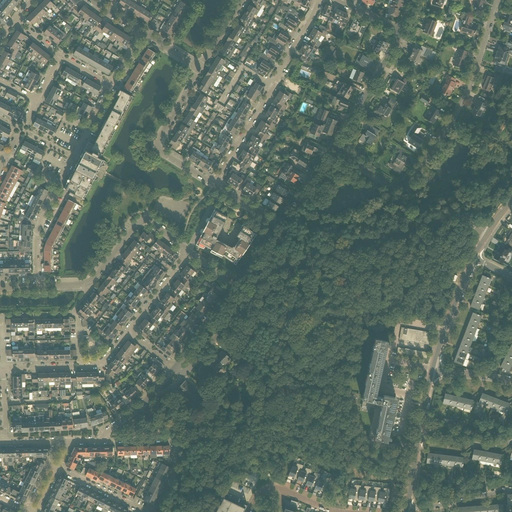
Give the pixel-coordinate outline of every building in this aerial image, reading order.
[(13,0),(7,0),(6,1),(14,8),(18,4),(13,0)] [(54,5),(49,0),(45,0),(43,2),(50,9),(52,7),(54,9),(56,7),(54,5)] [(73,13),(78,8),(75,6),(79,2),(77,0),(72,0),(68,4),(70,6),(69,8),(70,10),(73,13)] [(131,0),(131,1),(128,0),(127,0),(123,8),(128,11),(134,0),(131,0)] [(137,1),(134,0),(128,11),(133,14),(138,6),(135,4),(137,1)] [(189,6),(184,3),(179,0),(177,0),(177,1),(179,3),(178,6),(186,11),(189,6)] [(253,0),(258,3),(256,6),(261,9),(261,8),(263,9),(267,3),(262,0),(253,0)] [(310,0),(301,0),(299,5),(307,9),(310,0)] [(474,6),(482,9),(484,4),(483,4),(484,0),(474,0),(475,0),(474,6)] [(6,1),(3,5),(11,12),(14,8),(6,1)] [(39,6),(48,15),(50,14),(47,11),(50,9),(43,2),(39,6)] [(176,8),(175,11),(183,16),(186,11),(178,6),(175,4),(174,6),(176,8)] [(391,4),(388,14),(393,16),(393,17),(396,17),(396,16),(398,17),(399,11),(397,10),(398,9),(399,6),(391,4)] [(3,5),(0,8),(0,10),(7,16),(11,12),(3,5)] [(138,17),(144,6),(142,5),(141,7),(138,6),(133,14),(138,17)] [(255,8),(250,5),(247,10),(254,14),(255,14),(257,16),(261,9),(256,6),(255,8)] [(330,11),(331,7),(326,5),(325,8),(323,8),(322,10),(324,11),(321,15),(329,19),(332,12),(330,11)] [(35,10),(42,17),(44,15),(46,17),(48,15),(39,6),(35,10)] [(82,17),(88,10),(83,6),(80,10),(78,8),(73,13),(72,14),(80,20),(82,17)] [(146,7),(144,6),(138,17),(143,20),(148,12),(145,10),(146,7)] [(342,12),(337,9),(335,13),(332,12),(329,19),(329,21),(334,23),(335,20),(338,21),(342,12)] [(35,10),(31,14),(40,23),(42,22),(39,19),(42,17),(35,10)] [(88,10),(82,17),(85,19),(83,22),(85,23),(93,13),(90,11),(88,10)] [(252,19),(255,14),(254,14),(247,10),(246,11),(245,11),(244,12),(245,13),(244,14),(251,19),(252,19)] [(143,20),(148,23),(152,15),(154,12),(152,11),(150,13),(148,12),(143,20)] [(180,21),(183,16),(175,11),(173,14),(170,12),(169,14),(180,21)] [(284,19),(287,21),(296,26),(299,21),(293,17),(294,15),(290,12),(288,11),(286,14),(286,15),(284,19)] [(338,21),(337,24),(339,25),(339,26),(345,28),(348,19),(346,18),(347,14),(342,12),(338,21)] [(93,13),(85,23),(87,25),(89,22),(92,24),(97,16),(93,13)] [(27,18),(33,25),(34,25),(35,26),(38,24),(38,25),(40,23),(31,14),(27,18)] [(171,18),(169,21),(177,26),(180,21),(169,14),(168,16),(171,18)] [(244,14),(241,19),(246,22),(244,25),(249,28),(249,27),(250,27),(251,26),(252,26),(254,23),(253,22),(254,21),(253,21),(254,20),(252,19),(251,19),(244,14)] [(462,14),(461,16),(460,17),(462,20),(464,21),(463,23),(460,32),(473,36),(474,34),(475,34),(475,33),(476,27),(472,26),(472,25),(471,23),(473,18),(462,14)] [(98,31),(101,26),(99,24),(102,20),(97,16),(92,24),(94,26),(93,28),(95,29),(97,30),(98,31)] [(511,16),(510,16),(507,24),(504,23),(502,28),(505,29),(505,30),(510,32),(510,30),(511,30),(511,16)] [(356,20),(354,19),(350,28),(351,28),(349,32),(357,35),(357,36),(361,39),(366,26),(361,26),(361,27),(358,26),(358,25),(358,24),(359,24),(359,23),(356,20)] [(424,30),(423,32),(431,35),(436,23),(427,19),(425,23),(426,24),(424,29),(423,30),(424,30)] [(163,24),(166,26),(174,31),(177,26),(169,21),(167,24),(164,22),(163,24)] [(287,27),(293,31),(296,26),(287,21),(284,26),(281,24),(280,26),(285,30),(287,27)] [(104,27),(101,26),(98,31),(100,32),(100,33),(103,34),(104,32),(107,34),(112,26),(107,23),(104,27)] [(243,27),(238,24),(235,29),(242,33),(245,35),(245,34),(245,35),(245,34),(247,34),(249,31),(248,29),(249,28),(244,25),(243,27)] [(50,26),(44,33),(48,37),(56,27),(54,26),(52,28),(50,26)] [(110,40),(117,29),(112,26),(107,34),(110,36),(108,38),(110,40)] [(166,33),(171,36),(174,31),(166,26),(163,30),(161,29),(159,32),(165,35),(166,33)] [(286,41),(289,36),(283,32),(285,30),(280,26),(278,29),(281,31),(278,36),(286,41)] [(58,29),(56,27),(48,37),(53,41),(59,33),(56,31),(58,29)] [(317,30),(314,28),(311,33),(319,38),(321,36),(324,38),(327,33),(319,28),(317,30)] [(121,32),(117,29),(110,40),(112,41),(114,38),(116,40),(121,32)] [(239,38),(242,33),(235,29),(232,33),(239,38)] [(26,40),(28,37),(17,31),(14,35),(22,41),(24,38),(26,40)] [(53,41),(57,44),(63,37),(64,38),(67,35),(63,33),(61,31),(59,33),(53,41)] [(120,46),(126,35),(121,32),(116,40),(119,42),(117,45),(120,46)] [(231,33),(232,33),(231,35),(230,34),(228,37),(236,42),(239,38),(232,33),(231,33)] [(311,33),(308,38),(312,40),(310,43),(318,48),(321,43),(318,41),(319,38),(311,33)] [(22,41),(14,35),(11,40),(19,45),(19,46),(21,47),(23,45),(20,43),(22,41)] [(123,44),(128,47),(131,43),(129,42),(131,38),(126,35),(120,46),(121,47),(123,44)] [(278,36),(275,40),(269,36),(267,39),(269,40),(270,41),(276,44),(277,42),(283,46),(286,41),(278,36)] [(228,37),(227,40),(228,41),(227,42),(226,42),(225,42),(226,43),(233,47),(236,42),(228,37)] [(11,40),(8,45),(12,48),(10,51),(16,54),(17,52),(19,50),(17,48),(19,46),(19,45),(11,40)] [(277,56),(280,51),(274,47),(276,44),(270,41),(269,40),(268,43),(269,44),(266,49),(269,50),(277,56)] [(383,50),(387,44),(380,40),(379,42),(374,40),(373,40),(371,44),(374,46),(372,50),(376,52),(379,48),(383,50)] [(37,46),(33,43),(27,50),(30,52),(28,55),(30,56),(37,46)] [(224,47),(231,51),(233,47),(226,43),(224,47)] [(308,45),(305,43),(302,48),(310,53),(312,50),(315,52),(318,48),(310,43),(308,45)] [(436,53),(416,43),(412,52),(411,54),(410,56),(409,59),(414,62),(414,61),(419,63),(420,59),(419,58),(420,55),(422,56),(432,60),(436,53)] [(37,46),(30,56),(31,58),(30,59),(33,61),(34,60),(42,50),(37,46)] [(511,46),(510,50),(499,46),(494,61),(495,61),(494,63),(504,67),(505,64),(506,65),(506,64),(509,54),(511,55),(511,46)] [(73,55),(78,58),(83,50),(78,47),(73,55)] [(146,47),(144,49),(147,50),(145,54),(153,58),(156,54),(146,47)] [(221,52),(228,56),(231,51),(224,47),(223,49),(222,48),(220,51),(221,51),(221,52)] [(302,48),(299,52),(302,55),(301,57),(309,62),(312,58),(309,56),(310,53),(302,48)] [(453,65),(461,68),(464,60),(465,60),(468,53),(459,49),(453,65)] [(37,62),(38,63),(47,54),(42,50),(34,60),(37,62)] [(78,58),(83,61),(88,53),(83,50),(78,58)] [(269,50),(266,55),(263,53),(261,56),(267,59),(268,57),(274,60),(277,56),(269,50)] [(2,56),(10,61),(11,58),(14,59),(15,57),(15,56),(16,54),(10,51),(9,53),(4,51),(2,56)] [(88,63),(93,55),(88,53),(83,61),(88,63)] [(44,69),(48,63),(47,62),(51,57),(47,54),(38,63),(38,64),(44,69)] [(143,57),(140,55),(139,57),(150,63),(153,58),(145,54),(143,57)] [(98,58),(93,55),(88,63),(93,66),(98,58)] [(268,70),(271,65),(265,62),(267,59),(261,56),(260,55),(258,57),(263,60),(260,65),(268,70)] [(363,66),(370,69),(374,61),(363,55),(362,55),(363,56),(359,63),(363,65),(363,66)] [(10,61),(2,56),(0,59),(0,61),(7,66),(9,63),(12,64),(13,62),(10,61)] [(226,59),(225,61),(218,56),(215,61),(222,65),(225,67),(229,61),(226,59)] [(139,57),(138,58),(141,60),(139,63),(147,68),(150,63),(139,57)] [(103,61),(98,58),(93,66),(98,69),(103,61)] [(0,61),(0,68),(5,71),(8,72),(9,70),(6,69),(7,66),(0,61)] [(108,64),(103,61),(98,69),(103,72),(108,64)] [(215,61),(212,66),(219,70),(222,71),(225,67),(222,65),(215,61)] [(137,67),(134,65),(133,67),(143,73),(147,68),(139,63),(137,67)] [(319,69),(303,63),(300,68),(306,71),(307,69),(318,73),(319,69)] [(103,72),(108,75),(113,67),(108,64),(103,72)] [(252,67),(251,70),(257,74),(259,71),(265,75),(268,70),(260,65),(257,64),(254,68),(252,67)] [(219,70),(212,66),(210,69),(209,70),(216,74),(217,74),(217,75),(219,76),(222,72),(222,71),(219,70)] [(62,75),(67,78),(71,70),(66,67),(62,75)] [(133,67),(132,68),(135,70),(133,73),(140,78),(143,73),(133,67)] [(363,76),(364,73),(353,69),(349,78),(360,83),(363,76)] [(29,77),(37,81),(40,76),(32,72),(29,70),(28,73),(31,74),(29,77)] [(67,78),(68,79),(72,81),(77,73),(71,70),(67,78)] [(216,74),(209,70),(208,71),(207,71),(206,73),(207,73),(206,75),(213,79),(216,81),(219,76),(217,75),(217,74),(216,74)] [(79,80),(82,76),(77,73),(72,81),(77,84),(76,85),(79,86),(82,81),(79,80)] [(131,76),(128,75),(127,76),(137,83),(140,78),(133,73),(131,76)] [(484,84),(482,89),(489,92),(494,80),(500,83),(503,77),(495,74),(493,78),(486,75),(482,84),(484,84)] [(26,82),(35,86),(37,81),(29,77),(26,75),(25,77),(25,78),(28,79),(26,82)] [(204,79),(211,84),(213,79),(206,75),(205,76),(206,76),(204,79)] [(441,92),(449,96),(453,87),(453,86),(455,83),(455,84),(456,84),(454,83),(455,79),(447,75),(445,79),(447,79),(441,92)] [(127,76),(126,78),(129,79),(127,83),(134,88),(137,83),(127,76)] [(259,85),(261,82),(255,78),(250,85),(252,87),(253,87),(260,92),(263,87),(259,85)] [(410,81),(404,78),(402,82),(397,79),(390,89),(398,94),(405,84),(407,86),(410,81)] [(92,81),(86,79),(84,82),(82,81),(79,86),(81,88),(82,87),(87,89),(92,81)] [(201,84),(208,88),(211,84),(204,79),(201,84)] [(354,89),(342,81),(341,83),(337,80),(334,85),(339,87),(340,87),(347,92),(346,93),(350,95),(352,92),(353,92),(354,90),(353,89),(354,89)] [(92,81),(87,89),(92,92),(97,84),(92,81)] [(22,84),(21,86),(32,92),(35,86),(26,82),(25,85),(22,84)] [(125,86),(122,84),(121,86),(132,93),(131,92),(134,88),(127,83),(125,86)] [(92,92),(97,95),(102,87),(97,84),(92,92)] [(211,90),(208,88),(201,84),(198,89),(208,95),(211,90)] [(237,85),(233,91),(238,94),(242,87),(237,85)] [(54,86),(51,91),(59,96),(62,91),(63,91),(64,89),(62,87),(59,86),(57,88),(54,86)] [(250,92),(257,96),(258,95),(259,96),(260,94),(259,93),(260,92),(253,87),(252,87),(249,92),(250,92)] [(344,97),(348,99),(348,98),(349,98),(350,96),(349,96),(350,95),(346,93),(347,92),(340,87),(339,87),(339,88),(340,89),(335,97),(342,100),(344,97)] [(13,92),(8,90),(5,96),(10,98),(13,92)] [(90,148),(89,150),(85,148),(84,150),(84,151),(79,159),(74,169),(74,170),(64,188),(64,189),(70,192),(69,194),(80,201),(81,201),(82,201),(82,200),(83,200),(83,199),(84,199),(99,170),(104,161),(98,157),(100,153),(103,155),(108,146),(133,97),(120,90),(117,95),(119,96),(112,110),(112,111),(102,129),(102,130),(93,146),(89,143),(88,145),(88,146),(88,147),(89,147),(89,148),(90,148)] [(56,101),(59,96),(51,91),(48,96),(56,101)] [(287,91),(285,94),(280,91),(277,96),(286,101),(287,99),(290,101),(293,95),(287,91)] [(249,98),(254,101),(257,96),(250,92),(247,97),(244,95),(243,97),(248,101),(249,98)] [(208,98),(201,94),(198,99),(205,103),(208,98)] [(336,104),(338,105),(339,106),(337,110),(342,112),(344,107),(347,109),(349,103),(342,100),(335,97),(329,95),(327,101),(330,102),(330,104),(335,105),(336,104)] [(423,95),(420,100),(427,104),(430,100),(423,95)] [(48,96),(46,102),(54,106),(56,101),(48,96)] [(277,96),(274,101),(278,103),(276,106),(284,111),(287,106),(284,104),(286,101),(277,96)] [(248,111),(251,106),(246,103),(248,101),(243,97),(241,97),(240,99),(241,100),(239,105),(241,106),(248,111)] [(398,102),(391,98),(387,105),(386,104),(384,106),(385,106),(384,108),(381,105),(376,113),(375,115),(379,117),(381,114),(387,117),(392,110),(393,110),(398,102)] [(205,103),(198,99),(195,103),(202,108),(205,110),(208,105),(205,103)] [(476,106),(472,112),(479,116),(486,105),(475,99),(473,104),(476,106)] [(81,108),(90,112),(92,107),(89,105),(90,103),(87,101),(84,100),(83,103),(84,103),(81,108)] [(194,103),(191,107),(202,114),(205,110),(202,108),(195,103),(194,103)] [(2,115),(3,115),(6,117),(11,108),(6,105),(2,115)] [(224,115),(225,112),(227,110),(224,108),(225,107),(222,106),(219,112),(220,112),(222,114),(224,115)] [(245,115),(248,111),(241,106),(238,111),(245,115)] [(274,108),(271,106),(268,111),(276,116),(278,113),(281,115),(284,111),(276,106),(274,108)] [(188,112),(189,113),(196,117),(199,119),(202,114),(191,107),(188,112)] [(425,118),(433,123),(436,119),(435,119),(439,112),(440,112),(432,107),(425,118)] [(6,117),(9,119),(11,120),(16,110),(11,108),(6,117)] [(20,116),(21,116),(24,111),(17,108),(16,110),(11,120),(13,120),(14,119),(17,121),(20,116)] [(87,118),(90,112),(81,108),(79,114),(87,118)] [(337,122),(337,121),(329,118),(327,121),(325,120),(329,112),(321,108),(317,118),(323,120),(322,122),(324,122),(323,124),(334,128),(335,125),(336,125),(337,122)] [(245,115),(246,116),(245,115),(238,111),(236,109),(235,112),(237,113),(235,116),(244,121),(245,118),(244,117),(245,115)] [(268,111),(265,115),(268,118),(267,120),(275,125),(278,121),(275,119),(276,116),(268,111)] [(194,122),(196,117),(189,113),(187,117),(193,122),(194,122)] [(241,123),(242,123),(244,121),(235,116),(233,114),(230,119),(233,120),(240,125),(241,125),(240,124),(241,123)] [(187,117),(184,122),(190,126),(190,127),(193,130),(197,123),(194,122),(193,122),(187,117)] [(42,121),(37,118),(33,126),(36,128),(35,129),(37,130),(42,121)] [(39,131),(40,129),(43,131),(48,120),(43,118),(42,121),(37,130),(39,131)] [(237,129),(240,125),(233,120),(230,119),(230,118),(227,123),(230,125),(237,129)] [(43,131),(46,133),(45,134),(47,135),(53,123),(48,120),(43,131)] [(265,123),(262,121),(259,125),(267,131),(269,128),(272,130),(275,125),(267,120),(265,123)] [(49,134),(52,136),(56,128),(58,125),(53,123),(47,135),(48,136),(49,134)] [(323,132),(331,136),(331,135),(332,135),(333,132),(334,128),(323,124),(323,126),(321,125),(320,126),(314,124),(310,133),(319,137),(322,128),(324,129),(323,132)] [(418,148),(424,138),(418,134),(422,128),(415,124),(408,135),(411,137),(408,142),(418,148)] [(186,134),(189,136),(193,130),(190,127),(189,129),(182,125),(179,129),(186,134)] [(229,131),(234,134),(237,129),(230,125),(227,129),(227,130),(225,132),(228,133),(229,131)] [(259,125),(256,130),(259,132),(258,135),(266,140),(269,135),(266,133),(267,131),(259,125)] [(379,131),(371,126),(368,131),(367,130),(365,133),(366,134),(365,136),(363,134),(359,139),(367,144),(367,143),(371,145),(374,139),(379,131)] [(228,143),(231,139),(226,136),(228,133),(225,132),(221,129),(219,128),(217,131),(221,133),(218,137),(220,138),(221,139),(228,143)] [(2,136),(7,139),(11,131),(6,129),(2,136)] [(176,134),(183,138),(186,140),(189,136),(186,134),(179,129),(176,134)] [(180,143),(183,138),(176,134),(174,138),(173,139),(180,143)] [(256,137),(253,135),(250,140),(258,145),(260,143),(263,145),(266,140),(258,135),(256,137)] [(171,147),(176,150),(180,143),(173,139),(174,138),(173,138),(170,143),(173,145),(171,147)] [(218,144),(225,148),(226,147),(227,147),(228,145),(227,145),(228,143),(221,139),(220,138),(217,143),(218,144)] [(301,150),(311,154),(313,151),(315,151),(316,148),(310,146),(312,142),(305,139),(301,150)] [(250,140),(247,145),(250,147),(249,150),(257,154),(260,150),(256,148),(258,145),(250,140)] [(26,152),(30,144),(25,141),(19,151),(24,154),(26,152)] [(220,151),(222,153),(225,148),(218,144),(217,143),(215,142),(213,146),(211,149),(213,151),(218,154),(220,151)] [(35,146),(30,144),(26,152),(31,154),(35,146)] [(31,154),(29,156),(34,159),(39,149),(35,146),(31,154)] [(198,154),(196,153),(197,151),(196,149),(193,147),(191,150),(190,152),(192,153),(189,158),(194,161),(193,162),(194,162),(194,161),(198,154)] [(400,153),(393,164),(393,168),(399,172),(405,163),(404,163),(408,157),(403,155),(405,152),(400,148),(399,150),(398,152),(400,153)] [(43,157),(42,156),(44,151),(39,149),(34,159),(41,162),(43,157)] [(305,167),(308,162),(297,155),(299,151),(294,149),(293,152),(289,157),(305,167)] [(247,152),(243,150),(240,155),(249,160),(251,157),(254,159),(257,154),(249,150),(247,152)] [(196,162),(195,163),(198,165),(203,157),(198,154),(194,161),(196,162)] [(240,155),(237,159),(242,162),(241,165),(243,167),(247,169),(252,162),(249,160),(240,155)] [(203,167),(203,168),(203,167),(208,160),(203,157),(198,165),(201,167),(202,166),(203,167)] [(212,169),(217,162),(212,159),(210,161),(208,160),(203,167),(208,170),(210,167),(212,169)] [(297,180),(299,176),(292,171),(294,167),(288,164),(285,163),(281,168),(284,170),(283,171),(297,180)] [(22,171),(12,165),(10,171),(20,176),(22,171)] [(227,176),(229,178),(227,182),(232,185),(237,176),(235,175),(237,171),(232,168),(227,176)] [(285,182),(287,178),(294,183),(297,180),(283,171),(280,169),(277,172),(281,175),(279,178),(285,182)] [(17,181),(20,176),(10,171),(7,176),(17,181)] [(232,185),(237,188),(239,184),(242,186),(247,178),(242,175),(240,178),(237,176),(232,185)] [(14,186),(17,181),(7,176),(4,181),(14,186)] [(244,187),(242,191),(247,194),(252,185),(249,184),(251,181),(247,178),(242,186),(244,187)] [(12,191),(14,186),(4,181),(1,186),(12,191)] [(48,191),(49,188),(39,183),(35,191),(38,192),(46,196),(48,191)] [(285,197),(289,192),(285,189),(287,187),(281,183),(280,186),(279,185),(275,190),(276,191),(282,194),(282,195),(285,197)] [(247,194),(252,197),(254,193),(256,195),(261,187),(257,184),(255,187),(252,185),(247,194)] [(12,191),(1,186),(0,188),(0,191),(9,196),(12,191)] [(0,191),(0,198),(3,200),(6,202),(9,196),(0,191)] [(281,205),(284,199),(280,197),(282,195),(282,194),(276,191),(275,193),(274,193),(270,198),(271,199),(277,202),(281,205)] [(43,201),(46,196),(38,192),(36,197),(43,201)] [(43,201),(36,197),(33,202),(41,206),(43,201)] [(66,198),(65,200),(68,201),(66,205),(75,209),(77,204),(66,198)] [(276,212),(279,207),(275,204),(277,202),(271,199),(270,201),(266,198),(263,204),(276,212)] [(38,211),(41,206),(33,202),(31,206),(38,211)] [(64,208),(62,207),(61,209),(72,214),(75,209),(66,205),(64,208)] [(28,211),(36,215),(38,211),(31,206),(28,211)] [(195,246),(196,246),(196,245),(204,249),(205,246),(208,248),(207,249),(208,249),(208,248),(211,250),(210,252),(221,258),(223,256),(236,265),(257,235),(242,225),(244,227),(237,236),(240,239),(233,248),(222,242),(216,239),(228,217),(222,214),(223,211),(216,207),(216,206),(195,246)] [(61,209),(60,210),(62,212),(61,215),(69,219),(72,214),(61,209)] [(32,220),(33,220),(36,215),(28,211),(25,210),(24,213),(24,214),(23,215),(21,214),(19,218),(18,219),(21,220),(25,221),(27,217),(32,220)] [(66,224),(68,221),(69,219),(61,215),(59,218),(56,217),(55,219),(66,224)] [(55,219),(54,220),(57,222),(55,225),(63,229),(66,224),(55,219)] [(21,220),(21,225),(20,230),(31,231),(32,225),(25,225),(25,221),(21,220)] [(54,229),(51,227),(50,229),(61,234),(63,229),(55,225),(54,229)] [(50,229),(49,231),(52,232),(50,235),(58,240),(61,234),(50,229)] [(156,242),(158,239),(150,233),(148,236),(143,232),(141,235),(140,234),(137,238),(142,242),(143,240),(147,242),(150,238),(156,242)] [(48,239),(46,237),(45,239),(56,245),(58,240),(50,235),(48,239)] [(138,250),(141,246),(143,248),(144,248),(146,245),(142,242),(137,238),(135,240),(131,244),(138,250)] [(45,239),(44,241),(47,242),(46,244),(45,247),(53,249),(56,245),(45,239)] [(157,249),(163,243),(158,239),(156,242),(153,246),(157,249)] [(24,251),(30,251),(30,247),(31,241),(22,241),(20,241),(19,241),(18,241),(18,246),(17,247),(17,249),(17,250),(19,250),(19,251),(19,252),(22,252),(24,252),(24,251)] [(157,249),(160,251),(158,253),(160,254),(162,253),(167,246),(163,243),(157,249)] [(140,252),(138,250),(131,244),(128,249),(137,256),(140,252)] [(171,249),(167,246),(162,253),(166,256),(171,249)] [(511,249),(506,246),(504,249),(500,247),(494,258),(502,263),(508,252),(509,253),(511,249)] [(125,253),(131,258),(133,256),(135,258),(137,256),(128,249),(125,253)] [(170,259),(173,261),(177,256),(174,254),(176,253),(171,249),(166,256),(170,259)] [(131,262),(130,261),(131,258),(125,253),(121,257),(123,259),(121,261),(128,266),(131,262)] [(122,273),(123,273),(124,274),(125,272),(127,272),(130,268),(128,266),(121,261),(119,263),(116,268),(122,273)] [(161,276),(164,272),(162,271),(164,268),(159,264),(156,262),(155,263),(158,266),(157,267),(154,271),(161,276)] [(197,273),(198,271),(193,267),(192,269),(187,266),(184,270),(191,276),(195,271),(197,273)] [(119,277),(122,273),(116,268),(112,272),(119,277)] [(154,271),(151,268),(148,272),(148,273),(151,275),(157,281),(161,276),(154,271)] [(184,270),(180,274),(185,278),(183,280),(189,285),(191,282),(188,280),(191,276),(184,270)] [(116,281),(119,277),(112,272),(109,276),(116,281)] [(147,279),(154,285),(157,281),(151,275),(147,279)] [(106,280),(112,286),(115,287),(118,283),(116,281),(109,276),(106,280)] [(480,282),(488,285),(491,279),(482,276),(480,282)] [(147,279),(144,277),(140,282),(139,282),(138,283),(140,285),(142,286),(147,290),(149,288),(151,289),(154,285),(147,279)] [(102,285),(109,290),(112,286),(106,280),(102,285)] [(181,282),(178,280),(174,284),(182,290),(185,286),(187,287),(189,285),(183,280),(181,282)] [(222,289),(214,282),(211,285),(214,286),(210,291),(218,296),(221,292),(220,291),(222,289)] [(486,291),(488,285),(480,282),(478,288),(477,288),(486,291)] [(174,284),(171,289),(175,292),(173,294),(178,298),(180,296),(178,294),(182,290),(174,284)] [(106,294),(109,290),(102,285),(99,289),(97,291),(102,295),(104,293),(106,294)] [(140,285),(137,289),(144,295),(145,296),(149,291),(147,290),(142,286),(140,285)] [(484,297),(486,291),(477,288),(478,288),(475,294),(484,297)] [(137,289),(136,291),(133,289),(131,292),(140,299),(144,295),(137,289)] [(97,302),(99,300),(101,302),(105,298),(102,295),(97,291),(95,294),(94,292),(90,297),(97,302)] [(212,303),(214,301),(218,296),(210,291),(207,295),(205,293),(203,296),(212,303)] [(130,298),(137,303),(140,299),(131,292),(128,296),(130,297),(130,298)] [(172,296),(167,293),(164,297),(171,303),(174,299),(176,300),(178,298),(173,294),(172,296)] [(475,294),(473,300),(481,304),(484,297),(475,294)] [(207,310),(211,305),(212,303),(203,296),(201,298),(203,300),(200,304),(207,310)] [(94,306),(97,302),(90,297),(87,301),(94,306)] [(164,297),(160,302),(165,305),(163,307),(168,311),(170,309),(168,308),(171,303),(164,297)] [(133,307),(134,308),(137,303),(130,298),(127,302),(128,304),(127,306),(132,310),(133,307)] [(470,306),(479,309),(481,304),(473,300),(471,306),(470,306)] [(84,305),(92,312),(93,311),(94,311),(95,309),(96,308),(94,306),(87,301),(84,305)] [(202,316),(204,314),(207,310),(200,304),(196,308),(194,306),(192,309),(202,316)] [(87,315),(89,316),(90,315),(91,315),(92,314),(92,313),(92,312),(84,305),(80,309),(87,315)] [(125,308),(123,310),(120,307),(118,310),(121,312),(128,318),(132,313),(130,312),(132,310),(127,306),(125,308)] [(161,310),(157,306),(153,311),(161,317),(163,319),(169,312),(168,311),(163,307),(161,310)] [(84,319),(87,315),(80,309),(77,314),(82,318),(82,327),(85,327),(87,327),(87,321),(84,319)] [(197,323),(200,319),(202,316),(192,309),(190,311),(193,313),(189,317),(197,323)] [(153,311),(150,315),(153,318),(151,320),(157,325),(159,322),(157,321),(161,317),(153,311)] [(125,322),(128,318),(121,312),(118,317),(125,322)] [(470,319),(480,323),(482,316),(473,313),(471,319),(470,319)] [(115,321),(121,326),(125,322),(118,317),(115,315),(112,319),(115,321)] [(70,327),(71,327),(76,327),(76,324),(69,324),(69,321),(74,321),(74,320),(74,319),(73,319),(73,318),(72,318),(72,317),(71,317),(70,317),(67,317),(67,318),(64,318),(64,319),(64,331),(66,330),(66,328),(70,327)] [(191,330),(193,327),(197,323),(189,317),(186,321),(184,320),(182,322),(191,330)] [(34,320),(34,318),(28,319),(28,327),(29,331),(37,331),(37,323),(37,320),(36,320),(36,321),(34,321),(34,320)] [(15,329),(15,328),(18,328),(17,319),(12,319),(12,322),(6,322),(6,325),(11,325),(11,329),(15,329)] [(151,331),(155,327),(157,325),(151,320),(150,322),(145,319),(142,323),(151,331)] [(468,325),(477,329),(480,323),(470,319),(468,325)] [(111,325),(118,330),(121,326),(115,321),(111,325)] [(186,336),(190,332),(191,330),(182,322),(180,325),(182,326),(179,331),(186,336)] [(109,323),(107,325),(105,327),(115,335),(118,330),(111,325),(109,323)] [(146,337),(148,335),(149,336),(153,332),(151,331),(142,323),(138,328),(143,331),(141,334),(146,337)] [(466,331),(475,335),(477,329),(468,325),(466,331)] [(110,338),(111,339),(115,335),(105,327),(102,331),(97,328),(95,330),(103,336),(108,340),(110,338)] [(181,343),(183,341),(186,336),(179,331),(175,335),(173,333),(171,336),(181,343)] [(473,341),(475,335),(466,331),(463,337),(473,341)] [(176,350),(179,345),(181,343),(171,336),(169,338),(172,340),(168,344),(176,350)] [(470,347),(473,341),(463,337),(463,338),(461,343),(470,347)] [(378,403),(379,396),(375,396),(386,346),(389,346),(390,344),(386,344),(386,341),(376,339),(362,405),(375,408),(376,403),(377,403),(378,403)] [(139,346),(134,342),(133,344),(128,341),(125,345),(131,351),(134,352),(137,348),(139,346)] [(472,348),(470,347),(461,343),(461,344),(459,349),(468,353),(470,353),(472,348)] [(170,357),(172,354),(176,350),(168,344),(165,348),(163,347),(161,349),(170,357)] [(131,351),(125,345),(121,349),(131,357),(134,352),(131,351)] [(18,349),(11,350),(6,350),(7,353),(13,353),(13,356),(13,358),(18,358),(18,349)] [(29,349),(29,358),(37,358),(37,351),(35,351),(35,349),(29,349)] [(125,359),(127,361),(131,357),(121,349),(118,354),(125,359)] [(465,359),(468,353),(459,349),(459,350),(456,355),(456,356),(465,359)] [(76,350),(71,350),(68,350),(64,350),(65,359),(70,359),(70,356),(70,353),(76,353),(76,350)] [(223,352),(218,356),(222,360),(219,363),(222,367),(230,359),(223,352)] [(124,365),(127,361),(125,359),(118,354),(115,358),(124,365)] [(503,361),(511,365),(511,357),(506,355),(503,361)] [(218,371),(222,367),(219,363),(222,360),(218,356),(215,359),(215,360),(211,364),(218,371)] [(454,362),(463,365),(465,359),(456,356),(454,362)] [(232,376),(236,374),(239,364),(240,361),(239,360),(237,357),(236,357),(234,359),(234,362),(235,368),(233,372),(230,374),(232,376)] [(115,358),(111,362),(119,368),(120,370),(121,370),(122,372),(124,370),(122,368),(124,365),(115,358)] [(158,372),(162,367),(161,367),(163,364),(154,358),(152,360),(154,362),(151,366),(158,372)] [(509,371),(511,365),(503,361),(501,367),(500,367),(509,371)] [(117,374),(120,370),(119,368),(111,362),(108,367),(110,368),(108,370),(113,374),(115,372),(117,374)] [(155,376),(158,372),(151,366),(148,370),(146,368),(144,371),(146,373),(152,378),(154,376),(155,376)] [(82,372),(76,373),(76,375),(74,375),(74,381),(74,386),(77,386),(77,384),(82,384),(82,372)] [(93,383),(94,383),(102,388),(105,383),(105,381),(102,381),(101,374),(99,374),(98,372),(93,372),(93,383)] [(138,376),(140,379),(147,385),(151,381),(150,380),(151,379),(152,378),(146,373),(145,375),(141,372),(138,376)] [(65,385),(71,384),(71,390),(74,390),(74,386),(74,381),(74,375),(71,375),(71,373),(65,373),(65,385)] [(135,386),(140,391),(142,389),(143,389),(147,385),(140,379),(136,383),(137,384),(135,386)] [(183,398),(191,406),(192,405),(193,404),(201,396),(185,380),(177,389),(184,396),(183,398)] [(128,391),(134,398),(138,394),(138,393),(140,391),(135,386),(133,388),(132,387),(128,391)] [(123,394),(124,394),(124,395),(122,397),(127,403),(129,401),(130,401),(134,398),(128,391),(125,388),(123,390),(122,390),(121,391),(123,394)] [(482,393),(479,402),(486,405),(489,396),(482,394),(483,393),(482,393)] [(116,397),(118,399),(115,401),(121,409),(125,405),(127,403),(122,397),(120,394),(119,394),(118,394),(116,396),(116,397)] [(443,403),(450,405),(452,395),(452,396),(445,394),(443,403)] [(376,439),(386,441),(386,439),(390,440),(391,438),(387,437),(393,406),(395,398),(383,395),(380,395),(379,396),(378,403),(379,404),(379,403),(382,404),(383,404),(376,439)] [(457,407),(459,397),(452,396),(452,395),(450,405),(457,407)] [(489,396),(486,405),(492,408),(496,398),(495,399),(489,396)] [(459,397),(457,407),(464,408),(466,399),(459,397)] [(108,402),(111,405),(110,405),(111,405),(109,407),(113,413),(116,411),(116,412),(121,409),(115,401),(113,398),(108,402)] [(492,408),(499,410),(503,401),(502,401),(496,399),(496,398),(492,408)] [(470,412),(470,410),(471,410),(473,401),(473,400),(473,401),(466,399),(464,408),(464,411),(470,412)] [(506,413),(509,404),(503,401),(499,410),(506,413)] [(48,410),(49,414),(49,415),(50,430),(57,430),(56,422),(55,422),(55,421),(52,422),(52,417),(52,410),(48,410)] [(88,413),(92,426),(95,425),(96,425),(97,425),(97,424),(98,424),(96,415),(97,415),(96,412),(93,413),(93,411),(88,413)] [(102,413),(97,415),(96,415),(98,424),(99,423),(100,424),(101,423),(102,423),(105,422),(104,420),(109,418),(107,412),(102,413)] [(85,427),(86,427),(88,426),(86,414),(83,415),(83,414),(79,415),(82,428),(83,428),(85,428),(85,427)] [(73,416),(75,428),(78,428),(79,429),(80,428),(81,428),(82,428),(79,415),(76,416),(73,416)] [(13,422),(14,429),(14,432),(22,432),(21,422),(21,416),(18,416),(18,422),(13,422)] [(74,448),(71,454),(76,457),(77,454),(82,454),(83,454),(82,447),(76,447),(74,448)] [(29,457),(33,457),(33,461),(37,461),(37,457),(36,457),(36,448),(29,449),(29,457)] [(42,457),(48,457),(52,449),(51,448),(43,448),(43,453),(42,453),(42,457)] [(474,450),(474,449),(472,459),(479,460),(481,451),(474,450)] [(481,451),(479,460),(486,462),(488,452),(481,451)] [(488,452),(486,462),(493,463),(495,454),(495,453),(495,454),(488,452)] [(427,463),(430,463),(430,465),(433,465),(433,464),(434,464),(435,454),(428,453),(427,463)] [(71,454),(71,455),(68,461),(76,465),(79,459),(76,457),(71,454)] [(435,454),(434,464),(441,465),(442,455),(435,454)] [(495,454),(493,463),(501,464),(502,455),(495,454)] [(448,465),(449,456),(442,455),(441,465),(448,465)] [(455,466),(457,457),(456,457),(449,456),(448,465),(455,466)] [(463,467),(464,458),(463,457),(463,458),(457,457),(455,466),(455,469),(462,469),(462,467),(463,467)] [(41,471),(43,468),(44,464),(38,461),(33,470),(39,473),(40,471),(41,471)] [(67,466),(74,470),(76,465),(68,461),(66,465),(67,466)] [(162,464),(160,468),(169,473),(172,468),(162,464)] [(301,471),(303,466),(297,464),(296,468),(293,466),(288,477),(297,481),(301,471)] [(89,477),(93,470),(89,468),(88,470),(87,469),(86,469),(84,475),(89,477)] [(158,473),(167,477),(169,473),(160,468),(158,473)] [(28,475),(36,479),(38,476),(39,476),(39,474),(39,473),(33,470),(31,469),(28,475)] [(310,476),(312,471),(306,469),(304,473),(301,471),(297,481),(303,483),(303,482),(306,484),(310,476)] [(97,481),(98,479),(101,474),(93,470),(89,477),(97,481)] [(25,480),(34,485),(34,484),(35,484),(35,482),(36,479),(28,475),(25,473),(22,471),(19,472),(23,474),(23,475),(27,477),(25,480)] [(102,472),(101,474),(98,479),(104,482),(108,475),(102,472)] [(156,477),(165,482),(167,477),(158,473),(156,477)] [(319,480),(321,475),(314,473),(313,477),(310,476),(305,485),(312,488),(312,487),(315,488),(319,480)] [(113,478),(108,475),(104,482),(110,485),(113,478)] [(5,477),(4,479),(0,487),(0,490),(5,493),(8,485),(5,483),(7,480),(8,478),(5,477)] [(67,483),(68,480),(61,477),(60,477),(58,482),(70,488),(71,485),(67,483)] [(156,477),(153,482),(162,486),(165,482),(156,477)] [(32,487),(34,485),(25,480),(21,478),(20,479),(20,480),(24,483),(22,486),(31,491),(31,490),(32,489),(32,488),(32,487)] [(110,485),(116,488),(119,480),(113,478),(110,485)] [(325,493),(330,479),(324,478),(322,481),(319,480),(314,490),(320,492),(321,491),(325,493)] [(119,480),(116,488),(121,490),(125,483),(119,480)] [(65,488),(70,490),(71,488),(70,488),(58,482),(55,486),(63,490),(64,489),(65,488)] [(153,482),(151,487),(160,491),(162,486),(153,482)] [(127,493),(130,486),(125,483),(121,490),(127,493)] [(19,492),(28,496),(29,495),(29,494),(29,493),(31,491),(22,486),(18,484),(17,487),(21,489),(19,492)] [(68,495),(62,493),(63,490),(55,486),(53,491),(66,498),(72,501),(73,499),(70,498),(71,497),(68,495)] [(85,489),(80,486),(76,494),(79,495),(77,499),(75,503),(78,504),(85,489)] [(127,493),(133,496),(136,489),(130,486),(127,493)] [(360,490),(361,486),(355,486),(354,489),(350,489),(348,499),(354,501),(358,502),(358,500),(360,490)] [(151,487),(149,491),(158,496),(160,491),(151,487)] [(370,491),(371,487),(364,487),(364,491),(360,490),(358,500),(364,502),(364,501),(368,501),(370,491)] [(380,492),(380,488),(374,488),(374,492),(370,491),(368,501),(368,502),(374,503),(375,502),(378,502),(380,492)] [(13,489),(11,493),(18,496),(17,499),(24,502),(26,502),(26,501),(26,500),(28,496),(19,492),(18,491),(13,489)] [(80,505),(82,501),(82,502),(84,498),(87,499),(90,491),(85,489),(78,504),(80,505)] [(388,504),(390,489),(384,489),(383,493),(380,492),(378,503),(384,504),(384,503),(388,504)] [(65,501),(66,498),(53,491),(51,496),(62,502),(63,500),(65,501)] [(96,494),(94,493),(90,491),(87,499),(89,500),(87,504),(88,504),(85,509),(87,510),(87,511),(96,494)] [(149,491),(146,496),(156,500),(158,496),(149,491)] [(90,511),(93,507),(94,503),(97,504),(101,497),(96,494),(87,511),(89,511),(90,511)] [(61,505),(63,506),(64,504),(65,503),(62,502),(51,496),(49,500),(49,501),(49,502),(60,507),(61,505)] [(146,496),(144,500),(153,505),(156,500),(146,496)] [(98,506),(103,508),(103,509),(107,500),(105,499),(102,497),(101,497),(97,504),(98,505),(98,506)] [(219,504),(214,511),(242,511),(245,508),(223,498),(220,504),(219,504)] [(103,509),(103,508),(101,511),(102,511),(103,511),(104,511),(106,509),(108,510),(109,510),(113,502),(109,501),(107,500),(103,509)] [(297,511),(295,511),(298,502),(291,500),(289,504),(287,504),(285,508),(296,511),(297,511)] [(46,505),(47,506),(46,507),(54,510),(55,508),(62,511),(64,509),(62,508),(60,507),(49,502),(48,503),(47,503),(46,505)] [(114,511),(118,505),(113,502),(109,510),(108,510),(107,511),(114,511)]
